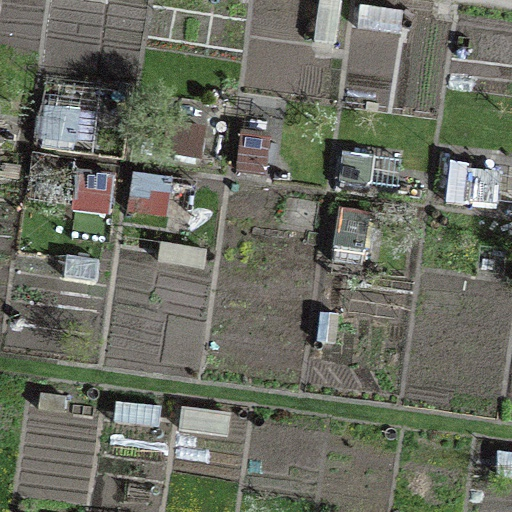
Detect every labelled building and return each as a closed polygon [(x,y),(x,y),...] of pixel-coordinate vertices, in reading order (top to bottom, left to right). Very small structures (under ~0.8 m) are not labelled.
[(163,143),(204,154),(213,122),(172,111),(163,143)] [(272,172),(279,138),(243,129),(235,164),(272,172)] [(344,145),(343,175),(405,179),(406,148),(344,145)] [(135,202),(172,206),(175,172),(139,168),(135,202)] [(221,218),(214,350),(316,355),(323,223),(221,218)] [(96,499),(95,511),(154,511),(155,501),(96,499)]
